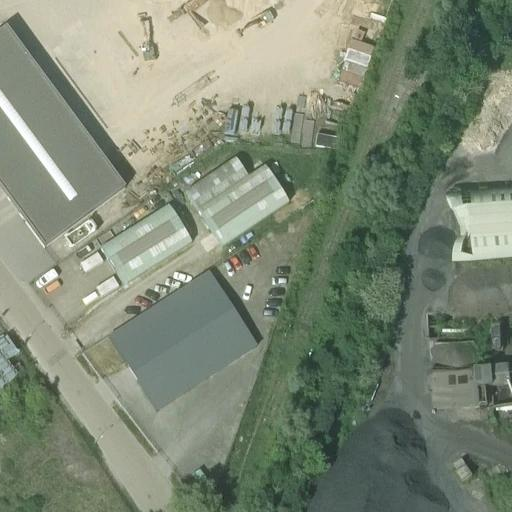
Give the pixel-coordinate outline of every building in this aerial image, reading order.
[(0,191),(43,250),(124,191),(5,30),(0,33),(0,191)] [(347,38),(339,65),(363,72),(371,45),(347,38)] [(234,160),(184,194),(197,213),(220,249),(287,205),(263,168),(247,179),(234,160)] [(452,261),(511,257),(511,191),(448,195),(452,261)] [(167,207),(99,250),(122,287),(190,244),(167,207)] [(208,274),(107,339),(155,412),(256,347),(208,274)] [(511,364),(467,366),(467,386),(477,386),(478,407),(511,405),(511,377),(511,364)]
